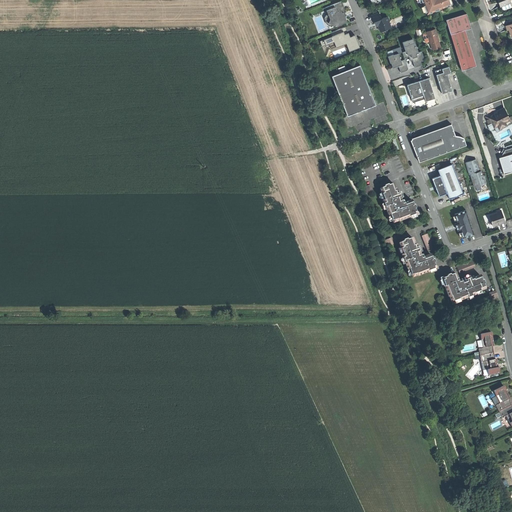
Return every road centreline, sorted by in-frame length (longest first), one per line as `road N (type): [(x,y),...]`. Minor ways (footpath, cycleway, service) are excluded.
road 1 (track): [(365,511),(276,322),(0,322)]
road 2 (track): [(0,189),(327,148)]
road 3 (residential): [(484,240),(448,249),(398,124)]
road 4 (track): [(0,140),(56,0)]
road 5 (residential): [(398,124),(351,0)]
road 6 (residential): [(484,240),(511,366)]
